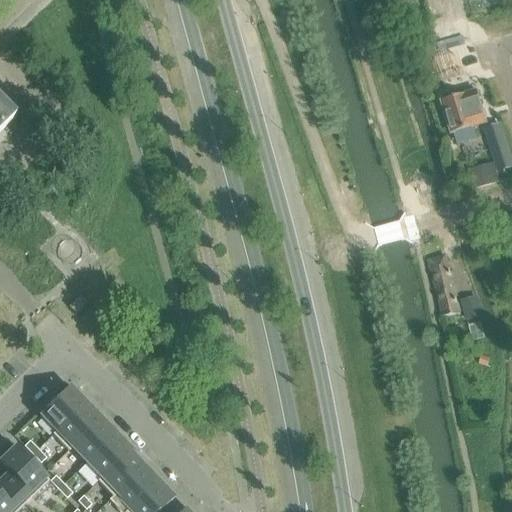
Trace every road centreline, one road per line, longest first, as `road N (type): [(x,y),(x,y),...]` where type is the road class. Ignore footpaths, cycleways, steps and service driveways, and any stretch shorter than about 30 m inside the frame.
road 1 (secondary): [(343,511),(294,256),(222,0)]
road 2 (secondary): [(184,0),(255,267),(305,511)]
road 3 (unclassified): [(511,196),(379,236),(354,227),(260,0)]
road 4 (residential): [(68,352),(217,504)]
